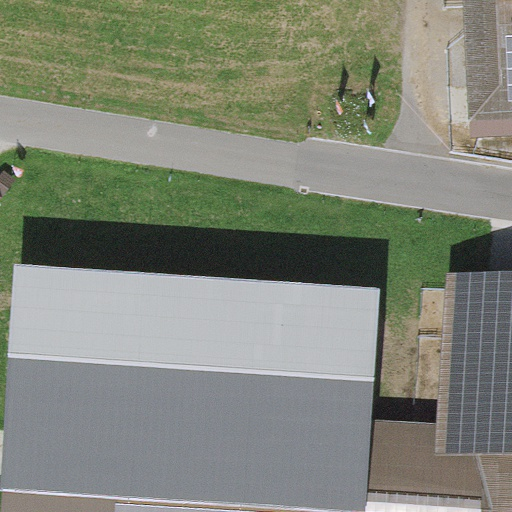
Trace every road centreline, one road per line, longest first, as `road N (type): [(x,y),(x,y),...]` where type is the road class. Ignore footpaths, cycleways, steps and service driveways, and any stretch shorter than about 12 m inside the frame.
road 1 (tertiary): [(511,203),(418,194),(0,120)]
road 2 (track): [(431,0),(418,194)]
